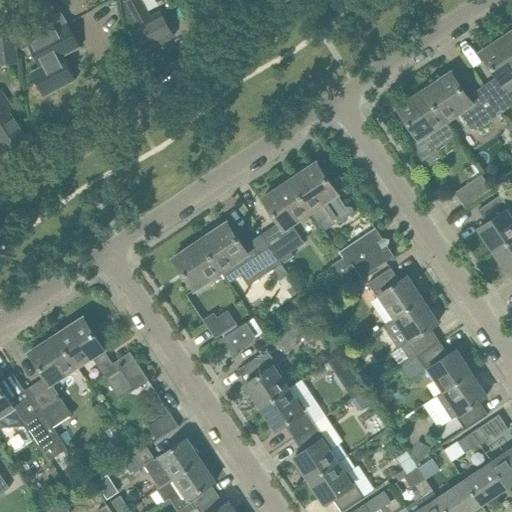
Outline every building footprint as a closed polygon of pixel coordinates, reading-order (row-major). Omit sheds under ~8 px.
[(142,0),(122,0),(124,9),(128,29),(132,28),(145,51),(174,35),(164,18),(160,10),(152,15),(142,0)] [(81,46),(68,21),(27,42),(40,66),(31,71),(44,96),(76,79),(63,55),(81,46)] [(0,65),(19,62),(13,23),(0,25),(0,65)] [(494,42),(481,51),(498,75),(482,86),(501,112),(511,104),(511,40),(509,36),(496,45),(494,42)] [(438,80),(440,82),(426,92),(446,122),(468,107),(480,126),(501,112),(482,86),(468,95),(451,71),(438,80)] [(2,90),(0,91),(0,141),(5,149),(25,135),(9,111),(13,108),(2,90)] [(420,158),(427,168),(435,162),(436,163),(442,158),(436,148),(455,135),(446,122),(426,92),(413,101),(411,98),(398,106),(420,139),(417,145),(418,151),(420,158)] [(316,161),(304,170),(305,172),(291,182),(311,212),(312,212),(324,231),(339,222),(353,212),(353,208),(352,207),(350,206),(348,206),(347,207),(316,161)] [(480,175),(472,180),(455,192),(466,208),(491,192),(480,175)] [(276,188),(263,197),(279,222),(261,234),(279,260),(280,259),(304,242),(292,225),(311,212),(291,182),(278,191),(276,188)] [(495,198),(478,209),(487,222),(479,227),(495,251),(506,243),(511,238),(511,212),(500,194),(495,198)] [(216,232),(202,241),(222,271),(221,272),(229,283),(241,274),(248,284),(273,268),(280,279),(289,273),(280,259),(279,260),(261,234),(243,246),(227,221),(214,230),(216,232)] [(348,264),(384,240),(375,226),(339,250),(348,264)] [(511,238),(506,243),(495,251),(510,274),(511,272),(511,238)] [(348,264),(358,279),(393,255),(384,240),(348,264)] [(202,241),(188,251),(186,248),(173,257),(195,289),(221,272),(222,271),(202,241)] [(391,267),(368,282),(393,320),(396,318),(396,316),(423,299),(407,275),(400,280),(391,267)] [(396,316),(396,318),(404,328),(401,330),(417,355),(418,355),(439,341),(430,327),(438,322),(423,299),(396,316)] [(217,316),(214,311),(202,318),(215,338),(232,327),(238,323),(228,309),(217,316)] [(83,316),(70,324),(72,327),(58,337),(77,366),(92,356),(105,375),(117,367),(132,390),(149,379),(130,351),(112,363),(103,349),(104,348),(83,316)] [(233,351),(255,336),(246,322),(224,337),(233,351)] [(295,342),(307,334),(298,322),(275,336),(285,351),(296,344),(295,342)] [(43,342),(30,351),(46,376),(28,387),(54,425),(72,413),(52,382),(77,366),(58,337),(44,345),(43,342)] [(408,380),(426,368),(434,380),(436,379),(444,390),(471,372),(456,349),(448,354),(439,341),(418,355),(417,355),(400,366),(408,380)] [(267,349),(244,364),(253,378),(246,383),(261,406),(288,389),(280,377),(283,374),(278,366),(267,349)] [(341,352),(328,362),(352,397),(351,399),(367,389),(341,352)] [(437,395),(452,418),(457,415),(465,428),(488,414),(479,400),(487,395),(471,372),(444,390),(437,395)] [(0,416),(13,408),(24,425),(28,431),(30,429),(50,460),(69,447),(54,425),(28,387),(9,400),(0,385),(0,416)] [(261,406),(276,430),(284,424),(293,438),(316,423),(299,398),(296,400),(288,389),(261,406)] [(367,389),(351,399),(358,409),(374,399),(367,389)] [(169,410),(153,421),(148,424),(157,439),(179,425),(169,410)] [(491,439),(508,428),(499,414),(482,424),(472,431),(479,442),(489,435),(491,439)] [(316,423),(293,438),(302,451),(294,456),(310,480),(348,454),(339,442),(332,447),(316,423)] [(472,431),(443,450),(450,461),(464,451),(479,442),(472,431)] [(133,471),(144,464),(159,486),(157,488),(201,459),(187,437),(155,458),(147,446),(126,460),(133,471)] [(511,448),(492,462),(503,478),(508,485),(511,482),(511,448)] [(407,473),(418,466),(407,450),(396,457),(407,473)] [(325,503),(331,499),(333,498),(342,511),(364,496),(349,472),(356,467),(348,454),(310,480),(325,503)] [(425,477),(438,467),(432,457),(418,466),(425,477)] [(210,484),(216,480),(201,459),(157,488),(165,501),(170,498),(179,511),(189,511),(217,494),(210,484)] [(503,478),(492,462),(465,480),(476,495),(481,503),(508,485),(503,478)] [(407,473),(405,475),(412,486),(425,477),(418,466),(407,473)] [(0,493),(10,487),(0,472),(0,493)] [(448,511),(467,511),(481,503),(476,495),(465,480),(463,481),(455,486),(439,497),(448,511)] [(365,503),(371,511),(374,511),(378,509),(391,501),(384,490),(365,503)] [(438,498),(433,491),(408,508),(410,511),(448,511),(439,497),(438,498)] [(224,504),(217,494),(189,511),(236,511),(229,500),(224,504)] [(119,511),(120,511),(128,507),(120,495),(112,500),(119,511)] [(43,511),(50,511),(58,507),(52,497),(39,505),(43,511)] [(70,511),(64,503),(58,507),(50,511),(70,511)] [(371,511),(365,503),(355,510),(351,511),(371,511)]
